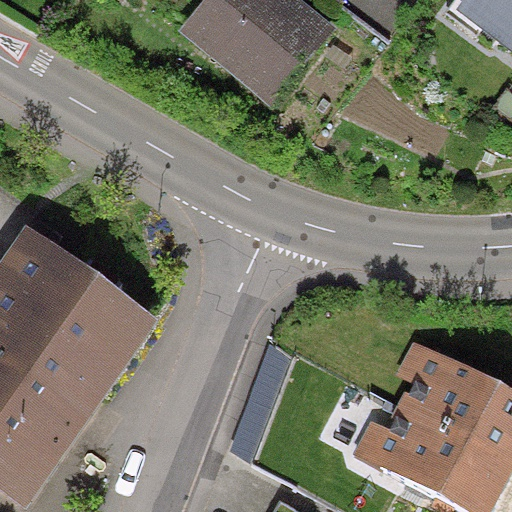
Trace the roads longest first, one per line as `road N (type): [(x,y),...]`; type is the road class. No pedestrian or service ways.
road 1 (residential): [(158,511),(274,214)]
road 2 (tertiary): [(0,57),(274,214)]
road 3 (tertiary): [(274,214),(388,244),(511,246)]
